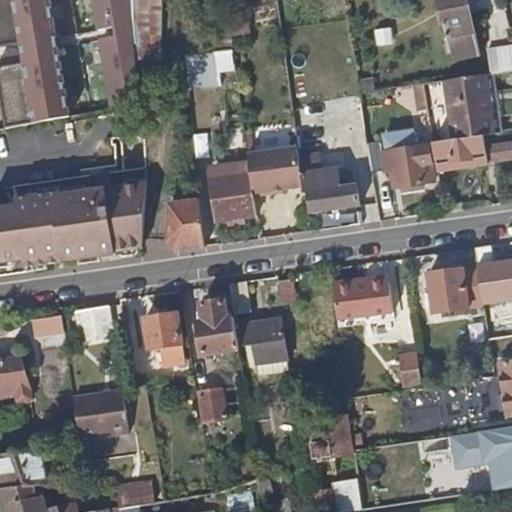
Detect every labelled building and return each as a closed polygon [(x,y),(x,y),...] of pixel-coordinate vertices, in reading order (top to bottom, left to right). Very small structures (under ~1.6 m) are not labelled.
[(0,90),(6,129),(71,116),(50,0),(0,0),(0,44),(19,42),(21,59),(0,64),(0,90)] [(88,0),(107,112),(145,105),(141,70),(138,38),(134,0),(88,0)] [(160,0),(134,0),(135,1),(138,38),(161,37),(160,0)] [(436,0),(441,23),(448,23),(455,53),(478,48),(473,24),(470,10),(477,9),(475,0),(436,0)] [(203,51),(216,50),(225,49),(233,49),(227,8),(199,11),(203,51)] [(394,28),(375,29),(376,45),(394,44),(394,28)] [(161,37),(138,38),(141,70),(159,68),(161,37)] [(511,70),(511,41),(485,43),(488,74),(511,70)] [(225,49),(216,50),(217,67),(227,66),(225,49)] [(220,85),(217,67),(216,50),(203,51),(185,52),(189,88),(220,85)] [(446,79),(454,137),(484,133),(489,132),(495,132),(486,74),(446,79)] [(429,109),(425,82),(416,84),(419,110),(429,109)] [(415,146),(412,129),(383,133),(386,151),(381,151),(380,142),(369,144),(373,171),(391,168),(400,167),(403,185),(424,182),(424,181),(435,179),(429,144),(415,146)] [(488,161),(484,133),(454,137),(444,138),(434,140),(438,169),(488,161)] [(511,140),(491,143),(493,154),(511,152),(511,140)] [(251,170),(254,193),(274,190),(274,188),(303,184),(299,156),(297,144),(248,151),(251,170)] [(316,154),(299,156),(303,184),(304,193),(309,192),(312,212),(358,205),(356,185),(345,186),(343,167),(318,170),(316,154)] [(227,174),(224,160),(207,162),(209,177),(227,174)] [(0,268),(24,265),(25,268),(115,255),(115,252),(140,248),(146,178),(110,183),(108,166),(96,168),(97,185),(61,191),(61,188),(16,194),(16,202),(0,204),(0,268)] [(403,185),(400,167),(391,168),(395,186),(403,185)] [(257,214),(254,193),(251,170),(227,174),(209,177),(215,220),(229,218),(243,216),(257,214)] [(206,245),(200,199),(168,203),(168,241),(176,249),(206,245)] [(484,305),(484,302),(479,270),(477,260),(464,261),(464,267),(459,264),(448,266),(445,272),(429,274),(434,312),(484,305)] [(501,268),(479,270),(484,302),(505,299),(501,268)] [(388,274),(378,276),(379,283),(389,282),(388,274)] [(379,283),(378,276),(366,278),(367,285),(379,283)] [(383,313),(379,283),(367,285),(366,278),(333,282),(338,319),(383,313)] [(252,309),(248,280),(228,283),(232,312),(252,309)] [(298,301),(295,281),(283,282),(285,303),(298,301)] [(389,282),(379,283),(383,313),(393,312),(389,282)] [(226,316),(224,299),(202,303),(204,321),(197,322),(201,352),(237,347),(233,315),(226,316)] [(115,336),(111,305),(75,310),(79,341),(115,336)] [(182,363),(175,312),(141,317),(146,347),(158,346),(161,367),(182,363)] [(285,357),(280,318),(243,323),(245,344),(253,343),(255,361),(285,357)] [(423,384),(418,351),(398,354),(403,387),(423,384)] [(33,387),(28,353),(0,358),(0,402),(12,400),(11,391),(33,387)] [(511,373),(511,358),(500,360),(502,375),(511,373)] [(511,373),(502,375),(508,416),(511,414),(511,373)] [(224,418),(220,388),(198,391),(200,407),(196,407),(198,421),(224,418)] [(127,431),(122,389),(75,394),(81,437),(127,431)] [(349,451),(344,414),(307,420),(312,456),(349,451)] [(226,431),(224,418),(198,421),(200,435),(226,431)] [(511,425),(452,434),(456,466),(492,460),(496,489),(511,486),(511,425)] [(0,484),(1,488),(42,486),(68,483),(67,474),(58,474),(57,458),(47,458),(47,454),(0,457),(0,484)] [(257,481),(255,463),(206,476),(208,492),(219,490),(257,481)] [(352,511),(362,510),(357,477),(332,481),(333,490),(309,493),(312,511),(336,508),(336,511),(352,511)] [(149,501),(146,482),(115,485),(119,506),(149,501)] [(87,511),(92,511),(89,499),(59,506),(50,510),(42,486),(1,488),(10,511),(87,511)]
